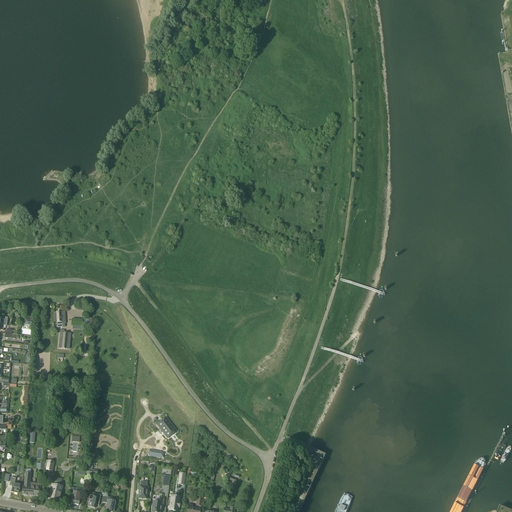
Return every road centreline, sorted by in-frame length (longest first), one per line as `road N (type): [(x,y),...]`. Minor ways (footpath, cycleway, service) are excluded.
road 1 (unclassified): [(271,461),(337,277),(351,199),(353,63),(341,9)]
road 2 (unclassified): [(271,461),(214,420),(109,291),(81,280),(3,287)]
